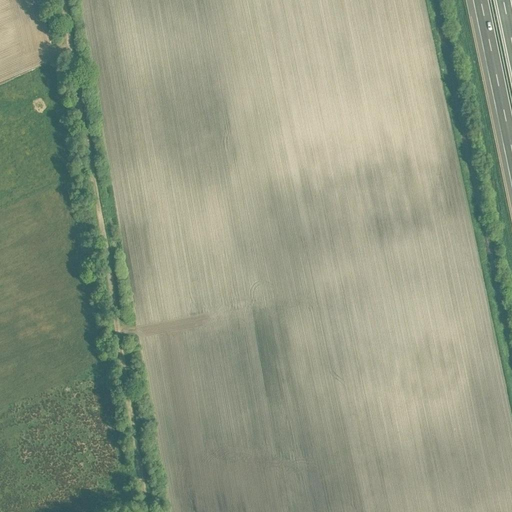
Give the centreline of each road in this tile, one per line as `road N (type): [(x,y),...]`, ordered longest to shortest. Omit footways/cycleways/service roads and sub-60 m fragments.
road 1 (track): [(60,0),(149,511)]
road 2 (motorway): [(479,0),(511,153)]
